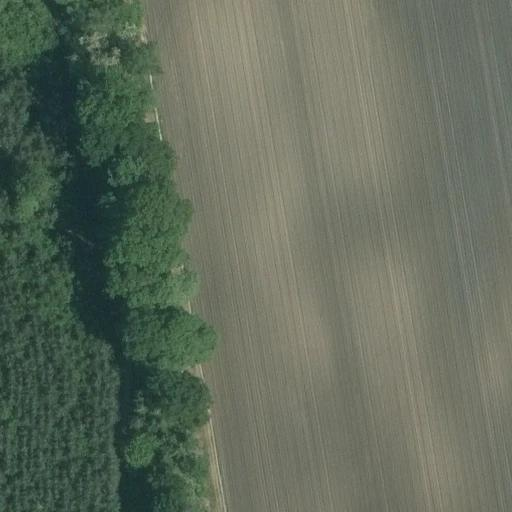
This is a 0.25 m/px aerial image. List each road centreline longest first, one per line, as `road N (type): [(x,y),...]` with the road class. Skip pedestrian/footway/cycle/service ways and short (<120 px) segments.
road 1 (track): [(166,208),(215,511)]
road 2 (track): [(132,0),(166,208)]
